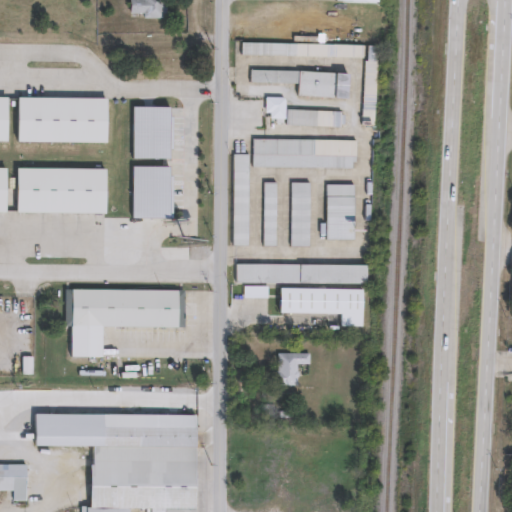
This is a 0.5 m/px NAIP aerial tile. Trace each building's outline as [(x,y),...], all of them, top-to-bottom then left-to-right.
[(167,0),(167,14),(163,14),(163,18),(144,18),(144,13),(130,13),(130,0),(167,0)] [(239,55),(239,42),(375,45),(373,123),(360,123),(362,57),(239,55)] [(345,72),(345,97),(296,96),(296,83),(248,82),(248,70),(345,72)] [(283,109),(339,110),(339,126),(283,125),(283,123),(272,123),(272,116),(263,115),(263,96),(283,97),(283,109)] [(107,100),(107,143),(17,142),(18,99),(18,97),(107,98),(107,100)] [(132,157),(168,157),(168,132),(132,132),(132,157)] [(354,167),(250,167),(250,139),(354,139),(354,167)] [(247,154),(247,245),(230,245),(230,154),(247,154)] [(131,216),(168,216),(168,166),(131,166),(131,216)] [(105,214),(16,213),(16,211),(17,168),(106,169),(106,214),(105,214)] [(274,181),(274,245),(260,245),(260,181),(274,181)] [(307,182),(307,246),(288,246),(288,182),(307,182)] [(351,183),(351,239),(323,239),(323,183),(351,183)] [(233,283),(233,264),(364,264),(364,283),(233,283)] [(359,326),(337,325),(338,315),(277,314),(277,287),(360,289),(359,326)] [(102,327),(102,331),(101,357),(71,357),(71,327),(65,327),(65,289),(185,290),(185,291),(185,328),(102,327)] [(273,385),(273,371),(275,371),(275,352),(308,352),(308,364),(294,364),(294,385),(273,385)] [(196,416),(195,511),(151,511),(152,510),(130,509),(129,511),(81,511),(81,507),(86,507),(86,508),(90,508),(90,466),(93,466),(94,447),(35,446),(35,414),(196,416)] [(283,437),(266,434),(259,471),(276,474),(283,437)] [(0,465),(26,465),(26,502),(13,502),(13,492),(0,491),(0,465)]
